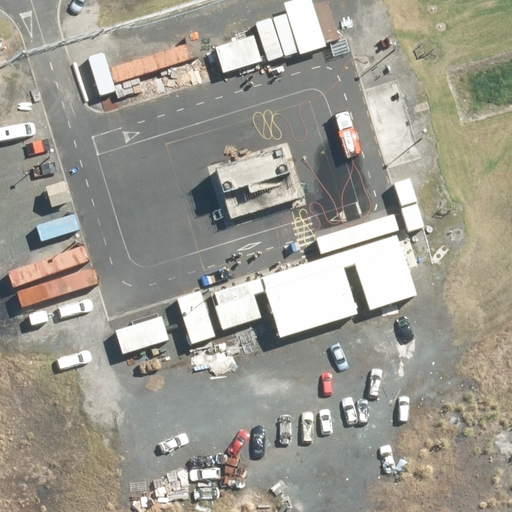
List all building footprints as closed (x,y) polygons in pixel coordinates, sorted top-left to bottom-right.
[(341,9),(306,23),(313,42),(348,28),(341,9)] [(254,32),(214,44),(223,71),(263,58),(254,32)] [(107,50),(90,54),(101,93),(118,88),(107,50)] [(245,82),(191,98),(196,113),(249,97),(245,82)] [(289,150),(221,169),(235,219),(303,200),(289,150)] [(411,175),(394,179),(407,227),(421,223),(422,223),(423,224),(424,224),(426,223),(426,222),(426,220),(425,219),(424,218),(423,218),(422,218),(419,208),(421,207),(418,198),(416,198),(411,175)] [(317,241),(321,254),(398,229),(394,216),(317,241)] [(372,311),(421,296),(406,249),(404,249),(400,236),(266,278),(217,293),(228,331),(266,320),(259,297),(270,293),(284,339),(362,315),(348,268),(357,265),(372,311)] [(201,289),(178,297),(194,342),(217,334),(201,289)] [(172,342),(165,318),(119,330),(125,355),(172,342)] [(186,406),(140,418),(146,442),(192,430),(186,406)]
